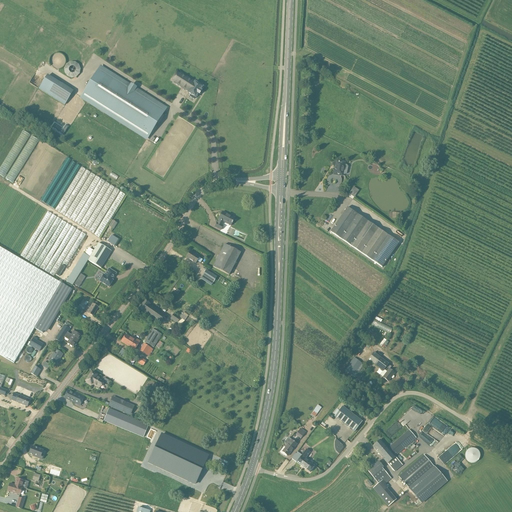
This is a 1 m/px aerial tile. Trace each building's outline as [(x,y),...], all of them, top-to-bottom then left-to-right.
[(80,63),(64,62),(64,73),(72,74),(72,76),(75,77),(75,74),(79,74),(80,63)] [(130,86),(100,67),(81,98),(146,139),(153,127),(154,128),(154,127),(154,126),(158,120),(159,119),(166,108),(135,89),(136,88),(131,84),(130,86)] [(180,73),(179,74),(174,82),(174,83),(188,92),(188,93),(191,95),(190,97),(194,99),(195,97),(196,98),(196,97),(198,94),(199,94),(199,95),(200,94),(199,94),(201,91),(202,91),(201,91),(201,90),(203,87),(203,86),(202,86),(203,85),(199,83),(198,84),(195,82),(194,82),(180,73)] [(73,92),(47,76),(39,89),(65,105),(73,92)] [(53,129),(62,134),(65,127),(56,123),(53,129)] [(342,162),(337,161),(336,162),(335,165),(336,167),(335,173),(335,174),(339,175),(340,176),(341,176),(343,175),(343,173),(342,172),(343,167),(345,165),(345,164),(344,162),(343,162),(342,162)] [(102,236),(125,192),(79,168),(56,212),(102,236)] [(66,194),(76,174),(75,174),(76,171),(73,169),(62,192),(66,194)] [(399,243),(347,207),(330,232),(382,268),(399,243)] [(61,279),(86,233),(46,211),(21,257),(61,279)] [(234,218),(223,212),(219,220),(217,223),(215,227),(221,230),(223,226),(221,225),(223,222),(231,225),(234,218)] [(117,223),(112,220),(108,226),(113,230),(117,223)] [(108,242),(115,246),(119,239),(112,235),(108,242)] [(111,251),(98,243),(94,251),(89,248),(85,254),(90,257),(88,260),(101,268),(111,251)] [(241,253),(224,244),(212,267),(229,275),(241,253)] [(61,283),(0,247),(0,355),(14,363),(34,328),(43,333),(60,304),(69,288),(61,283)] [(195,254),(190,251),(186,257),(195,264),(200,256),(196,253),(195,254)] [(100,282),(109,287),(113,280),(112,279),(113,278),(116,273),(109,269),(105,275),(104,275),(100,282)] [(217,277),(206,270),(203,276),(214,283),(217,277)] [(154,307),(150,304),(144,300),(138,309),(144,313),(160,323),(166,315),(154,307)] [(92,305),(87,302),(85,305),(86,305),(86,306),(90,308),(87,313),(93,316),(95,312),(96,310),(98,307),(92,304),(92,305)] [(188,315),(184,312),(180,317),(174,313),(170,319),(177,324),(177,323),(178,324),(179,325),(179,326),(180,327),(188,317),(187,317),(188,315)] [(392,328),(380,323),(382,320),(375,317),(372,325),(390,333),(392,328)] [(70,329),(64,325),(55,339),(61,343),(65,338),(69,340),(67,343),(73,347),(81,336),(73,331),(71,335),(68,333),(70,329)] [(152,329),(145,342),(149,345),(154,348),(162,335),(152,329)] [(131,339),(125,335),(121,342),(134,350),(140,342),(132,337),(131,339)] [(44,344),(33,338),(29,345),(39,352),(44,344)] [(379,346),(385,348),(388,341),(382,339),(379,346)] [(144,344),(140,351),(149,357),(152,351),(153,351),(153,350),(148,346),(144,344)] [(63,354),(56,350),(49,360),(56,365),(63,354)] [(388,364),(374,352),(368,360),(382,371),(384,369),(387,372),(383,378),(388,382),(394,373),(389,369),(391,367),(388,364)] [(136,363),(143,366),(146,360),(139,357),(136,363)] [(362,363),(354,358),(345,371),(353,377),(362,363)] [(31,374),(37,377),(41,370),(35,367),(31,374)] [(99,388),(103,381),(96,376),(97,375),(92,372),(86,381),(91,385),(92,383),(99,388)] [(68,390),(64,398),(80,406),(84,397),(74,392),(74,393),(68,390)] [(21,396),(14,393),(11,400),(16,402),(27,407),(30,400),(21,396)] [(113,406),(112,407),(127,414),(131,405),(125,403),(126,403),(121,401),(116,399),(115,400),(112,398),(109,404),(113,406)] [(310,414),(314,417),(321,408),(317,404),(310,414)] [(339,405),(331,415),(333,416),(341,406),(339,405)] [(362,422),(342,406),(334,417),(354,432),(362,422)] [(109,408),(103,421),(143,438),(149,425),(109,408)] [(5,413),(1,421),(6,423),(9,415),(5,413)] [(5,424),(10,426),(14,416),(9,414),(9,415),(6,423),(5,424)] [(391,437),(410,420),(405,415),(387,432),(391,437)] [(432,416),(422,431),(439,443),(450,428),(432,416)] [(306,433),(300,429),(299,431),(297,430),(294,433),(296,434),(295,435),(301,439),(306,433)] [(388,448),(381,440),(373,447),(388,464),(395,472),(403,465),(395,456),(416,438),(409,430),(388,448)] [(162,435),(149,463),(195,484),(208,456),(162,435)] [(291,440),(288,437),(283,443),(287,446),(285,448),(284,447),(280,452),(284,455),(285,454),(287,456),(297,444),(291,440)] [(334,442),(334,444),(334,448),(336,451),(338,454),(343,447),(342,445),(335,439),(334,442)] [(434,454),(445,465),(461,449),(455,442),(452,445),(448,441),(434,454)] [(43,455),(42,455),(43,451),(32,446),(29,454),(33,455),(32,456),(34,457),(38,458),(42,460),(43,455)] [(473,463),(474,463),(475,463),(476,462),(477,462),(477,461),(478,461),(478,460),(479,460),(479,459),(480,458),(480,457),(480,456),(480,455),(480,454),(480,453),(479,453),(479,452),(479,451),(478,451),(478,450),(477,450),(476,449),(475,449),(474,448),(473,448),(472,448),(471,448),(471,449),(470,449),(469,449),(468,450),(467,450),(467,451),(466,452),(466,453),(466,454),(465,454),(465,455),(465,456),(465,457),(466,458),(466,459),(467,460),(467,461),(468,461),(468,462),(469,462),(470,462),(470,463),(471,463),(472,463),(473,463)] [(302,455),(296,463),(310,472),(314,466),(309,462),(310,461),(306,458),(310,452),(307,449),(306,449),(302,455)] [(295,454),(291,458),(296,462),(296,463),(302,455),(298,452),(296,454),(295,454)] [(424,455),(398,477),(421,503),(446,482),(424,455)] [(454,462),(463,472),(469,465),(461,456),(454,462)] [(378,461),(367,471),(378,484),(382,480),(385,484),(391,478),(382,469),(384,467),(378,461)] [(60,472),(51,468),(49,473),(59,477),(60,472)] [(15,485),(22,487),(24,481),(23,481),(23,480),(22,479),(21,479),(20,479),(20,480),(17,479),(15,485)] [(396,500),(387,488),(388,487),(385,484),(382,480),(378,484),(373,488),(388,506),(396,500)] [(204,488),(221,496),(224,488),(208,481),(204,488)] [(22,487),(15,485),(10,484),(8,489),(11,490),(11,492),(20,495),(22,487)] [(40,501),(46,503),(48,495),(42,494),(40,501)] [(25,499),(19,497),(16,508),(22,509),(25,499)]
